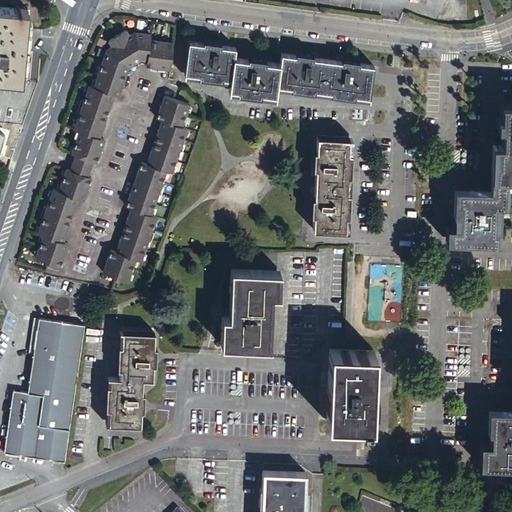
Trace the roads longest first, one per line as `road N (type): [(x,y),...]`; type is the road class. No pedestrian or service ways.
road 1 (residential): [(428,453),(448,37)]
road 2 (unclassified): [(51,486),(177,437),(384,447)]
road 3 (unclassified): [(141,0),(338,30),(448,37)]
road 4 (tertiary): [(0,249),(85,0)]
